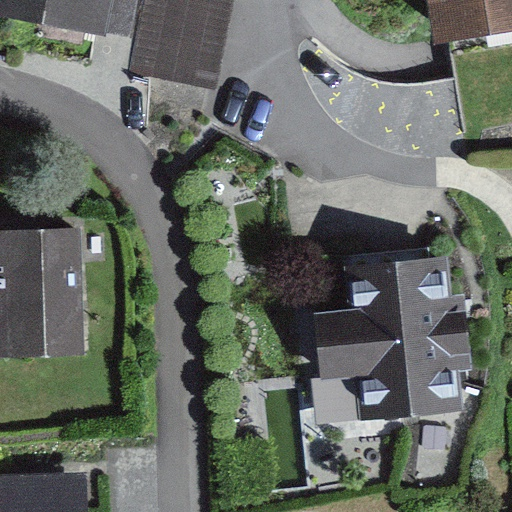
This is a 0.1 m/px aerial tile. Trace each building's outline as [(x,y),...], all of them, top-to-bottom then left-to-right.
[(104,0),(0,0),(0,3),(101,21),(104,0)] [(511,0),(446,0),(453,33),(511,21),(511,0)] [(73,236),(0,237),(0,345),(76,344),(73,236)] [(429,287),(284,300),(299,462),(444,448),(429,287)] [(78,511),(78,482),(0,485),(0,511),(78,511)]
